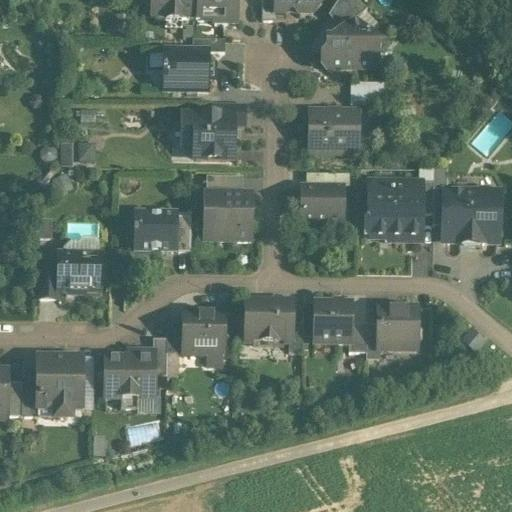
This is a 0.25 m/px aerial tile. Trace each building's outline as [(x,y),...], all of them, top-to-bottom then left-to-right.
[(195,0),(155,0),(155,22),(164,22),(164,26),(181,27),(181,22),(195,22),(195,0)] [(195,0),(195,22),(195,24),(214,25),(214,29),(235,29),(235,0),(195,0)] [(274,0),(261,0),(261,25),(285,25),(285,12),(274,11),(274,0)] [(274,0),(274,11),(285,12),(296,11),(296,18),(311,18),(321,8),(320,0),(274,0)] [(366,14),(352,0),(340,0),(329,17),(344,32),(353,24),(355,26),(366,14)] [(353,24),(344,32),(329,47),(326,47),(326,58),(322,62),(322,70),(327,74),(370,74),(370,62),(380,52),(355,26),(353,24)] [(224,45),(192,44),(192,56),(207,57),(207,58),(224,58),(224,45)] [(192,56),(164,56),(163,96),(206,97),(206,84),(212,83),(212,69),(207,70),(207,58),(207,57),(192,56)] [(382,87),(350,86),(350,109),(382,109),(382,87)] [(243,109),(212,108),(212,120),(231,121),(231,132),(243,132),(243,109)] [(356,116),(309,115),(309,158),(357,158),(356,116)] [(212,120),(183,120),(182,152),(194,152),(194,164),(231,165),(231,132),(231,121),(212,120)] [(348,179),(315,178),(315,190),(343,190),(347,190),(348,179)] [(432,186),(418,186),(418,188),(421,188),(420,219),(432,219),(432,194),(432,186)] [(418,188),(391,188),(391,193),(368,193),(368,221),(371,221),(370,242),(387,243),(387,245),(420,246),(420,219),(421,188),(418,188)] [(315,190),(300,190),(299,231),(342,231),(343,190),(315,190)] [(446,194),(432,194),(432,219),(432,231),(444,231),(444,198),(446,198),(446,194)] [(446,198),(444,198),(444,231),(444,246),(496,247),(496,199),(491,199),(487,195),(478,194),(475,198),(446,198)] [(250,198),(204,197),(204,221),(214,221),(213,245),(250,246),(250,198)] [(176,218),(134,217),(133,256),(175,257),(176,221),(176,218)] [(190,221),(176,221),(175,257),(189,257),(190,221)] [(97,259),(58,259),(58,276),(58,297),(86,297),(97,297),(97,259)] [(58,276),(37,276),(37,304),(58,304),(58,297),(58,276)] [(290,308),(246,308),(245,348),(288,348),(289,348),(290,328),(290,308)] [(350,309),(314,308),(313,348),(315,348),(315,344),(330,345),(330,349),(348,349),(349,349),(350,329),(350,309)] [(398,310),(378,309),(378,329),(377,353),(378,354),(401,354),(401,350),(413,350),(413,354),(415,354),(415,349),(419,345),(419,336),(415,332),(416,313),(398,313),(398,310)] [(222,317),(184,317),(183,331),(183,359),(209,359),(209,355),(219,355),(219,359),(221,359),(222,317)] [(302,328),(290,328),(289,348),(288,348),(288,358),(301,358),(302,328)] [(366,329),(350,329),(349,349),(348,349),(348,358),(365,358),(366,329)] [(378,329),(366,329),(365,358),(365,365),(378,365),(378,354),(377,353),(378,329)] [(183,331),(166,330),(166,344),(165,359),(166,359),(183,359),(183,331)] [(166,344),(152,344),(152,357),(154,357),(153,382),(166,382),(166,359),(165,359),(166,344)] [(135,363),(105,362),(104,404),(120,404),(120,415),(137,415),(137,404),(153,404),(153,382),(154,357),(152,357),(135,357),(135,363)] [(81,362),(37,362),(37,396),(36,417),(38,417),(53,417),(53,419),(58,424),(66,424),(71,419),(71,417),(81,417),(81,362)] [(21,388),(7,387),(7,422),(20,422),(21,396),(21,388)] [(37,396),(21,396),(20,422),(38,422),(38,417),(36,417),(37,396)]
